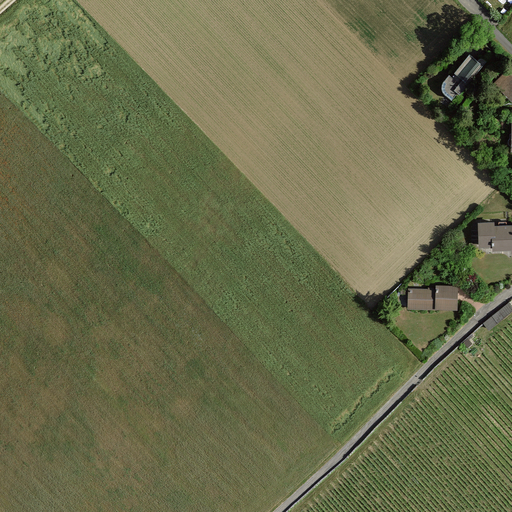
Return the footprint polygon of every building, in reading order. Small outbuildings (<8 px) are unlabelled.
[(449,75),(439,87),(452,102),(481,70),(468,55),(451,78),(449,75)] [(493,83),(510,101),(511,99),(511,75),(507,70),(493,83)] [(511,258),(511,224),(478,224),(478,258),(511,258)] [(456,287),(408,288),(407,313),(456,315),(456,287)] [(499,320),(511,308),(511,305),(509,302),(495,315),(499,320)]
